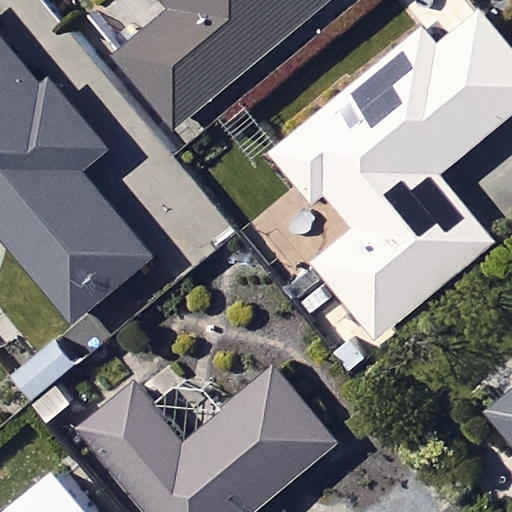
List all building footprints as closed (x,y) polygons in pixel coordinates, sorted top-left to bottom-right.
[(169,0),(174,6),(117,55),(177,125),(324,0),(169,0)] [(274,148),(317,200),(328,191),(356,225),(317,257),(379,333),(496,236),(441,169),(511,110),(511,39),(484,5),(440,41),(425,23),(274,148)] [(43,83),(0,30),(0,227),(75,318),(156,252),(89,171),(114,151),(52,75),(43,83)] [(259,511),(348,438),(279,356),(186,434),(139,378),(83,424),(157,511),(259,511)] [(511,389),(486,410),(511,442),(511,389)] [(100,511),(64,466),(6,511),(100,511)]
